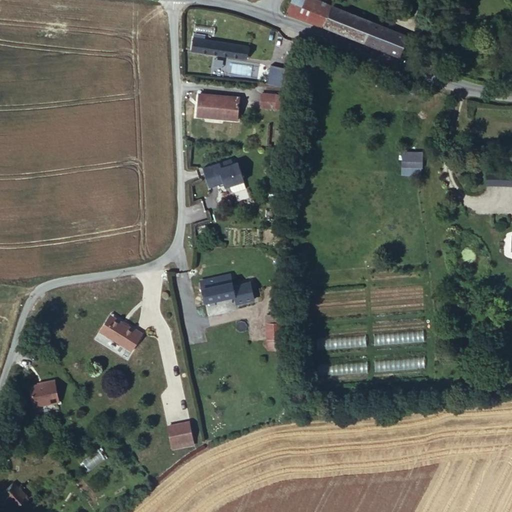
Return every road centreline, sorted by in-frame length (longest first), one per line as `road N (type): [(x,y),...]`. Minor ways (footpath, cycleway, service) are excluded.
road 1 (unclassified): [(173,0),(183,235),(164,263),(32,296),(0,383)]
road 2 (tertiary): [(511,96),(443,84),(220,3),(185,0)]
